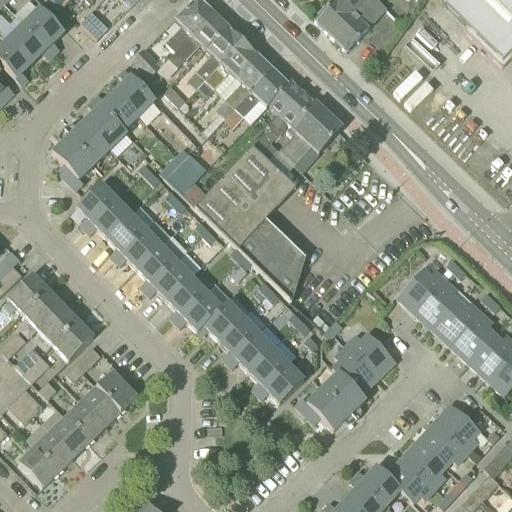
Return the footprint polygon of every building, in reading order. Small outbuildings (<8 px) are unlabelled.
[(0,0),(0,5),(4,9),(13,0),(17,0),(18,1),(18,0),(0,0)] [(49,0),(46,3),(59,15),(73,0),(49,0)] [(115,0),(121,6),(129,13),(142,0),(115,0)] [(339,0),(314,26),(345,57),(368,34),(366,33),(385,14),(370,0),(339,0)] [(511,0),(452,0),(442,10),(465,33),(464,34),(462,33),(461,34),(501,73),(511,61),(511,56),(511,55),(511,0)] [(0,12),(0,13),(1,13),(6,18),(10,15),(4,9),(0,5),(0,12)] [(192,7),(174,25),(182,33),(166,50),(174,57),(175,58),(212,20),(199,7),(192,7)] [(51,49),(62,38),(39,14),(23,29),(53,60),(58,55),(51,49)] [(96,45),(107,34),(91,18),(80,28),(96,45)] [(167,64),(178,75),(185,67),(201,51),(207,56),(227,34),(212,20),(175,58),(174,57),(167,64)] [(2,37),(8,43),(7,44),(31,69),(41,59),(47,65),(53,60),(23,29),(16,22),(2,37)] [(447,90),(464,72),(418,31),(401,50),(447,90)] [(196,95),(197,94),(198,95),(242,48),(227,34),(207,56),(212,61),(187,87),(196,95)] [(0,50),(0,69),(21,91),(27,85),(21,79),(31,69),(7,44),(0,50)] [(257,63),(242,48),(198,95),(206,103),(229,79),(235,85),(257,63)] [(156,68),(143,55),(142,54),(131,66),(149,83),(157,75),(159,74),(167,64),(163,60),(156,68)] [(217,115),(225,124),(234,115),(271,76),(257,63),(235,85),(240,90),(217,115)] [(155,89),(162,81),(157,75),(149,83),(155,89)] [(153,107),(123,76),(117,81),(124,88),(113,98),(137,122),(153,107)] [(271,76),(234,115),(242,123),(260,106),(267,113),(270,110),(287,91),(286,90),(271,76)] [(270,113),(277,119),(266,130),(270,134),(279,142),(287,132),(289,130),(292,132),(313,108),(289,86),(286,90),(287,91),(270,110),(270,113)] [(1,97),(8,104),(13,99),(6,92),(1,97)] [(137,122),(113,98),(103,108),(97,101),(91,106),(121,137),(122,137),(137,122)] [(174,109),(178,113),(184,107),(185,107),(180,102),(174,109)] [(124,140),(121,137),(91,106),(86,111),(93,118),(84,126),(110,153),(124,140)] [(187,110),(184,107),(178,113),(184,119),(188,115),(187,110)] [(317,159),(341,134),(313,108),(292,132),(288,138),(292,142),(278,157),(293,171),(310,152),(317,159)] [(232,134),(242,123),(234,115),(225,124),(224,126),(232,134)] [(72,130),(65,137),(58,144),(61,148),(51,158),(63,171),(67,176),(72,181),(77,186),(95,168),(110,154),(110,153),(84,126),(75,134),(72,130)] [(270,134),(262,143),(251,153),(265,167),(276,155),(271,151),(279,142),(270,134)] [(194,214),(235,255),(264,226),(294,194),(265,167),(251,153),(209,199),(195,214),(194,214)] [(189,161),(182,154),(175,160),(182,167),(189,161)] [(175,160),(169,166),(164,172),(171,178),(176,173),(182,167),(175,160)] [(171,178),(164,185),(182,202),(196,186),(205,177),(189,161),(182,167),(176,173),(171,178)] [(61,182),(67,176),(63,171),(56,177),(61,182)] [(137,177),(145,184),(151,178),(143,171),(137,177)] [(157,178),(164,185),(171,178),(164,172),(157,178)] [(67,176),(61,182),(66,187),(72,181),(67,176)] [(159,186),(151,178),(145,184),(153,192),(159,186)] [(66,187),(71,192),(77,186),(72,181),(66,187)] [(77,186),(71,192),(75,197),(82,190),(77,186)] [(195,214),(209,199),(196,186),(182,202),(195,214)] [(99,190),(75,213),(85,224),(79,230),(84,236),(115,206),(99,190)] [(164,203),(172,212),(178,206),(170,197),(164,203)] [(105,245),(130,221),(115,206),(84,236),(89,241),(95,235),(105,245)] [(185,214),(178,206),(172,212),(179,219),(185,214)] [(173,223),(177,219),(171,212),(166,216),(173,223)] [(145,237),(130,221),(105,245),(115,255),(109,261),(114,267),(145,237)] [(264,226),(235,255),(290,308),(304,265),(264,226)] [(193,234),(201,242),(207,236),(199,228),(193,234)] [(201,242),(209,250),(210,250),(216,244),(207,236),(201,242)] [(135,276),(160,252),(145,237),(114,267),(119,272),(125,265),(135,276)] [(161,252),(161,253),(160,252),(135,276),(145,286),(139,292),(144,298),(175,267),(161,252)] [(237,267),(242,262),(235,255),(230,260),(237,267)] [(235,287),(246,276),(251,271),(242,262),(237,267),(226,278),(235,287)] [(395,304),(413,320),(444,286),(451,279),(447,274),(439,282),(434,276),(437,273),(430,266),(422,275),(395,304)] [(451,279),(457,273),(450,266),(445,272),(447,274),(451,279)] [(190,283),(175,267),(144,298),(149,303),(155,296),(165,307),(190,283)] [(12,272),(0,283),(0,295),(3,299),(21,281),(12,272)] [(464,279),(457,273),(451,279),(458,286),(464,279)] [(40,289),(31,280),(6,304),(21,320),(51,291),(44,284),(40,289)] [(205,297),(190,283),(165,307),(175,317),(169,323),(174,329),(205,297)] [(444,286),(413,320),(431,337),(462,303),(444,286)] [(256,294),(264,302),(270,296),(262,288),(256,294)] [(205,297),(174,329),(179,334),(185,328),(190,332),(196,338),(226,308),(229,305),(214,290),(205,297)] [(51,291),(21,320),(37,336),(62,311),(54,303),(58,299),(51,291)] [(264,302),(256,294),(251,299),(259,307),(264,302)] [(277,303),(270,296),(264,302),(271,310),(277,303)] [(486,312),(492,306),(485,299),(479,306),(486,312)] [(431,337),(449,353),(480,319),(486,312),(479,306),(473,312),(462,303),(431,337)] [(499,313),(492,306),(486,312),(493,319),(499,313)] [(242,324),(226,308),(196,338),(201,343),(207,337),(217,347),(242,324)] [(62,311),(37,336),(52,352),(81,323),(74,315),(70,320),(62,311)] [(295,334),(301,327),(293,319),(287,326),(295,334)] [(467,369),(494,340),(487,334),(491,329),(480,319),(449,353),(467,369)] [(67,367),(92,343),(84,334),(88,330),(81,323),(52,352),(67,367)] [(221,364),(226,369),(257,339),(242,324),(217,347),(227,358),(221,364)] [(335,326),(328,334),(334,339),(341,332),(335,326)] [(301,327),(295,334),(302,341),(309,335),(301,327)] [(334,339),(328,334),(322,341),(328,346),(334,339)] [(0,353),(0,357),(7,365),(25,347),(16,338),(0,353)] [(247,378),(272,355),(271,354),(257,339),(226,369),(231,374),(237,368),(247,378)] [(355,342),(353,343),(345,352),(377,385),(394,368),(366,340),(359,346),(355,342)] [(500,346),(494,340),(467,369),(485,386),(511,355),(511,348),(504,341),(500,346)] [(309,343),(303,348),(311,357),(317,351),(309,343)] [(332,374),(336,378),(360,401),(377,385),(345,352),(333,363),(338,367),(332,374)] [(100,362),(91,353),(73,370),(81,380),(100,362)] [(13,371),(22,380),(40,363),(31,354),(13,371)] [(256,400),(287,370),(272,355),(247,378),(257,389),(251,395),(256,400)] [(511,355),(485,386),(503,402),(511,391),(511,355)] [(22,380),(30,389),(48,372),(40,363),(22,380)] [(72,389),(81,380),(73,370),(63,379),(72,389)] [(267,399),(278,410),(302,386),(287,370),(256,400),(261,405),(267,399)] [(135,403),(111,378),(95,393),(120,418),(135,403)] [(360,401),(336,378),(320,394),(353,426),(357,422),(356,420),(360,416),(356,413),(364,405),(360,401)] [(95,393),(88,386),(73,401),(80,408),(104,433),(120,418),(95,393)] [(38,396),(47,405),(56,396),(47,387),(38,396)] [(319,424),(331,437),(342,426),(346,430),(350,426),(351,428),(353,426),(320,394),(305,409),(310,414),(315,419),(319,424)] [(41,414),(24,395),(15,404),(33,422),(41,414)] [(15,404),(6,413),(23,431),(33,422),(15,404)] [(294,411),(299,416),(305,409),(300,404),(294,411)] [(80,408),(64,424),(88,449),(104,433),(80,408)] [(310,414),(305,409),(299,416),(303,421),(310,414)] [(478,437),(449,410),(433,428),(467,459),(470,456),(476,449),(471,444),(478,437)] [(308,426),(315,419),(310,414),(303,421),(308,426)] [(319,424),(315,419),(308,426),(313,431),(319,424)] [(88,449),(64,424),(48,439),(72,464),(88,449)] [(461,465),(465,461),(467,459),(433,428),(417,446),(446,472),(451,466),(456,471),(461,465)] [(491,449),(498,442),(492,436),(485,443),(491,449)] [(72,464),(48,439),(33,454),(57,479),(72,464)] [(511,442),(499,457),(508,465),(511,461),(511,442)] [(439,479),(446,472),(417,446),(400,463),(434,494),(444,484),(439,479)] [(33,454),(17,469),(41,494),(57,479),(33,454)] [(479,464),(470,456),(467,459),(465,461),(474,469),(479,464)] [(493,482),(508,465),(499,457),(484,474),(489,479),(488,480),(492,484),(493,482)] [(434,494),(400,463),(384,481),(400,495),(398,497),(412,509),(419,502),(423,506),(434,494)] [(358,477),(353,482),(385,511),(398,497),(400,495),(384,481),(375,472),(364,483),(358,477)] [(465,478),(458,485),(465,491),(472,484),(465,478)] [(472,498),(481,506),(498,487),(493,482),(492,484),(488,480),(472,498)] [(345,505),(352,511),(384,511),(385,511),(353,482),(348,488),(354,494),(345,505)] [(449,496),(443,503),(449,509),(456,502),(449,496)] [(475,511),(481,506),(472,498),(459,511),(475,511)] [(438,511),(446,511),(449,509),(443,503),(436,510),(438,511)]
